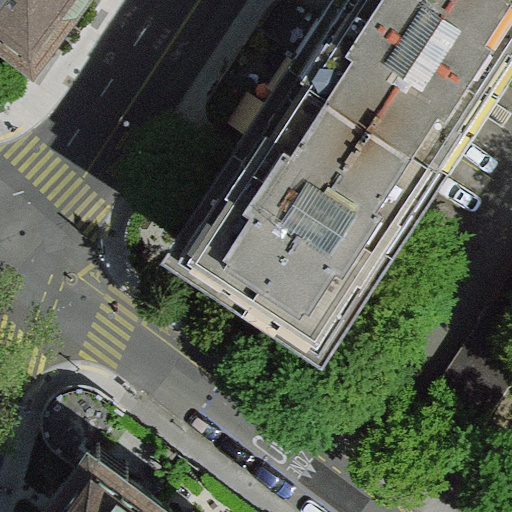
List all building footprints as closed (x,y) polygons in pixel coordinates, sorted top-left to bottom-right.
[(0,0),(0,15),(34,41),(64,0),(0,0)] [(301,53),(326,14),(303,0),(276,0),(212,95),(210,108),(213,118),(244,138),(301,53)] [(511,0),(335,0),(326,14),(301,53),(443,147),(511,37),(511,0)] [(244,138),(179,237),(321,331),(443,147),(301,53),(244,138)] [(511,277),(431,400),(482,434),(511,387),(511,277)] [(92,446),(96,450),(125,410),(98,390),(80,386),(63,391),(51,404),(46,420),(49,436),(60,449),(79,463),(92,446)] [(44,511),(178,511),(96,450),(92,446),(79,463),(52,501),(44,511)]
